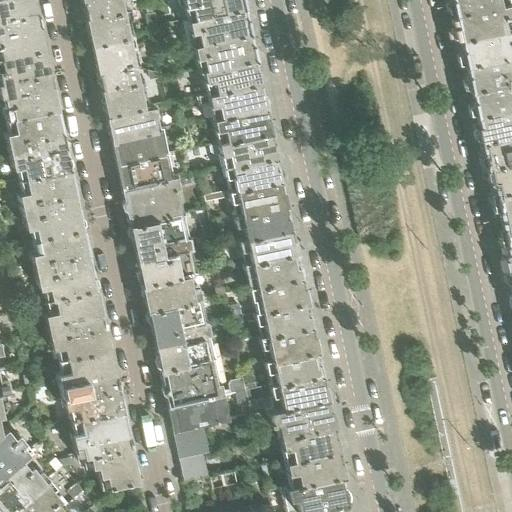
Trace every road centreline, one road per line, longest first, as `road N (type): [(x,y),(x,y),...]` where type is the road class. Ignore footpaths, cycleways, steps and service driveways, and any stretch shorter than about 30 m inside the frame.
road 1 (residential): [(53,0),(160,511)]
road 2 (residential): [(276,0),(383,498)]
road 3 (residential): [(511,461),(414,0)]
